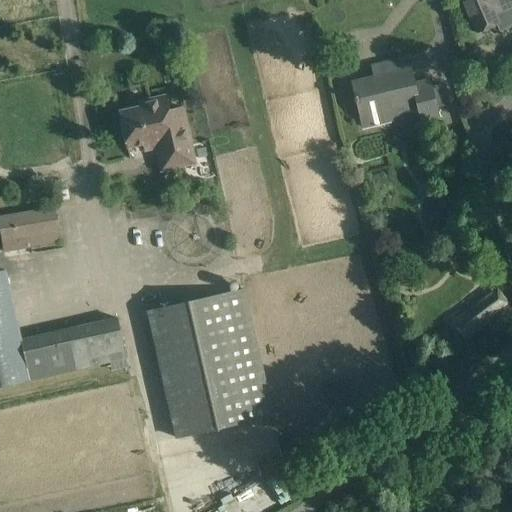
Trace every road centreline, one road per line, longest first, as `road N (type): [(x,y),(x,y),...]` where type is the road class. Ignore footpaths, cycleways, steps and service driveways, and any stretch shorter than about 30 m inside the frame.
road 1 (unknown): [(66,0),(94,192),(131,311)]
road 2 (unclassified): [(292,511),(511,355)]
